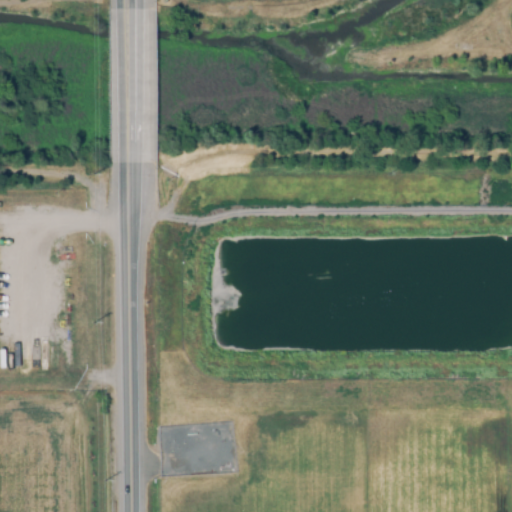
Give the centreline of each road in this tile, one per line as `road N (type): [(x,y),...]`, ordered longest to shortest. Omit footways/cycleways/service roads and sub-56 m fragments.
road 1 (secondary): [(135,182),(136,511)]
road 2 (secondary): [(133,0),(135,182)]
